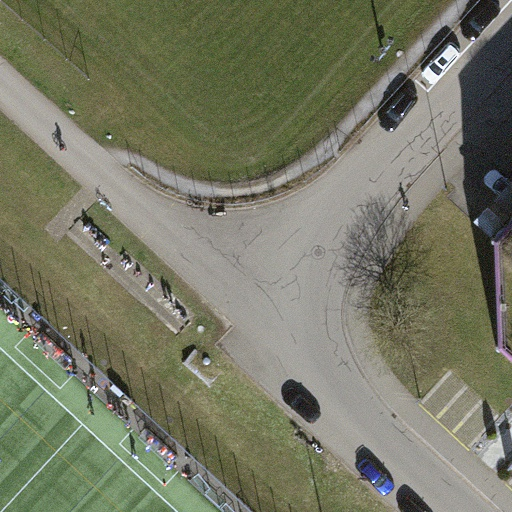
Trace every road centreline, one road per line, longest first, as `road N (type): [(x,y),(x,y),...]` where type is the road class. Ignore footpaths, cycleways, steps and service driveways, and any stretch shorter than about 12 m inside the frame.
road 1 (unclassified): [(301,294),(245,279),(181,245),(0,83)]
road 2 (unclassified): [(301,294),(324,235),(511,26)]
road 3 (unclassified): [(448,511),(321,385),(306,352),(301,294)]
